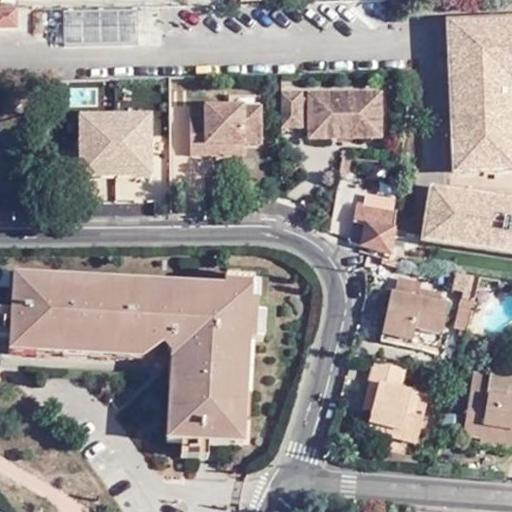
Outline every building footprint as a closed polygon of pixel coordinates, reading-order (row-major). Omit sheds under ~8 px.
[(0,4),(0,23),(17,25),(19,6),(0,4)] [(63,11),(64,42),(137,38),(136,7),(63,11)] [(511,16),(445,20),(451,169),(511,166),(511,155),(509,78),(511,77),(511,197),(428,185),(420,236),(511,250),(511,16)] [(378,93),(302,94),(303,141),(378,140),(378,93)] [(299,94),(277,95),(277,130),(299,130),(299,94)] [(200,117),(186,117),(186,158),(200,158),(200,147),(239,146),(259,146),(258,107),(200,108),(200,117)] [(239,146),(200,147),(200,158),(239,157),(239,146)] [(392,226),(394,212),(352,205),(350,220),(362,221),(392,226)] [(388,255),(392,231),(392,226),(362,221),(350,220),(346,241),(350,242),(351,243),(358,245),(388,255)] [(6,357),(141,367),(135,374),(165,376),(161,438),(238,444),(244,344),(257,344),(259,317),(251,317),(253,287),(222,284),(221,289),(42,276),(12,274),(6,357)] [(406,328),(433,333),(440,302),(382,290),(373,332),(403,339),(406,328)] [(430,352),(433,333),(406,328),(403,339),(373,332),(372,339),(430,352)] [(363,429),(380,433),(381,429),(416,436),(424,395),(394,389),(398,368),(377,364),(374,364),(367,362),(361,400),(368,401),(367,413),(363,429)] [(475,449),(511,455),(511,450),(511,368),(487,364),(485,376),(469,373),(458,438),(476,441),(475,449)] [(360,412),(367,413),(368,401),(361,400),(360,412)] [(416,444),(416,436),(381,429),(380,433),(382,437),(416,444)]
